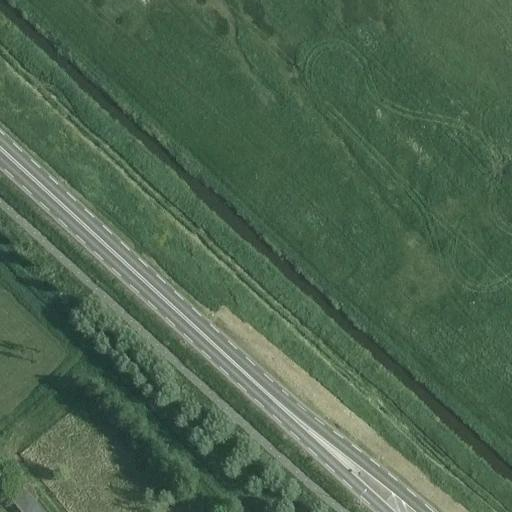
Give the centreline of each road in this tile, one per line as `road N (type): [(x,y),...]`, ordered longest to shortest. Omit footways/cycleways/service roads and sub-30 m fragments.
road 1 (primary): [(292,418),(0,151)]
road 2 (primary): [(419,511),(292,418)]
road 3 (primary): [(292,418),(384,511)]
